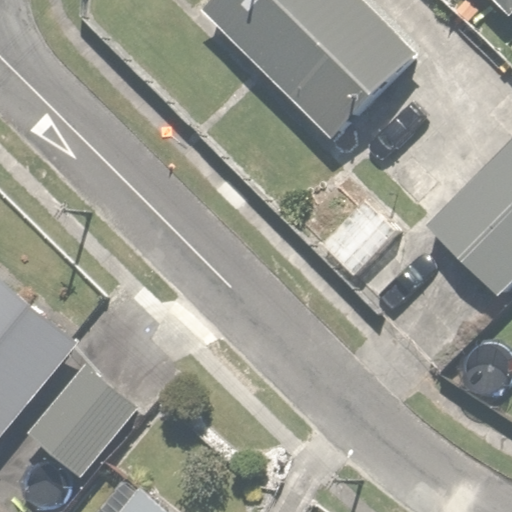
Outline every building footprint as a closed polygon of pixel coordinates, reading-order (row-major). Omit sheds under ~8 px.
[(426,29),(397,0),(220,0),(334,118),(426,29)] [(511,133),(438,212),(511,281),(511,279),(511,133)] [(0,426),(81,332),(0,262),(0,426)] [(93,351),(36,421),(87,462),(144,391),(93,351)] [(38,442),(0,491),(0,504),(10,511),(30,511),(67,464),(38,442)] [(179,511),(126,468),(89,511),(179,511)]
